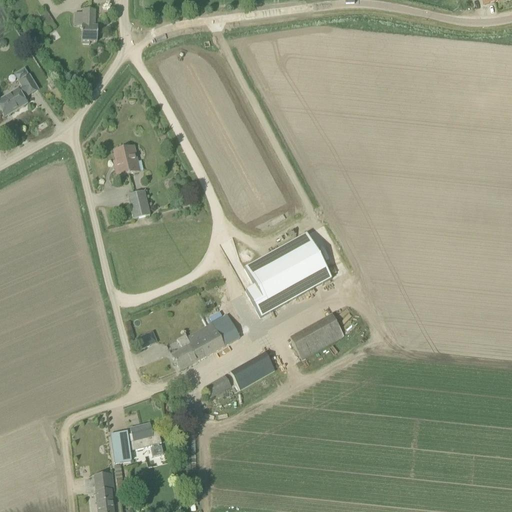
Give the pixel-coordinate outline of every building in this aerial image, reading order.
[(43,9),(30,17),(42,38),(56,29),(43,9)] [(89,46),(89,43),(97,43),(97,28),(94,28),(95,12),(83,11),(82,28),(81,28),(81,43),(82,43),(82,46),(89,46)] [(0,101),(0,110),(5,119),(26,106),(21,98),(25,95),(27,98),(38,91),(29,77),(18,83),(21,88),(0,101)] [(51,91),(57,87),(54,83),(48,87),(51,91)] [(184,134),(177,137),(185,154),(192,151),(184,134)] [(117,178),(127,176),(139,173),(137,163),(135,156),(132,156),(130,149),(126,150),(126,148),(124,147),(118,149),(117,150),(118,152),(113,153),(116,163),(113,163),(117,178)] [(133,221),(143,219),(150,217),(144,192),(127,197),(133,221)] [(214,194),(207,196),(214,222),(221,220),(214,194)] [(331,281),(306,236),(244,271),(254,288),(245,293),(260,320),(331,281)] [(299,361),(343,339),(331,316),(287,338),(299,361)] [(171,356),(180,372),(239,340),(230,324),(222,328),(218,321),(187,339),(185,336),(177,341),(181,350),(171,356)] [(140,351),(150,347),(146,336),(135,340),(140,351)] [(275,373),(269,364),(264,355),(230,375),(240,393),(275,373)] [(203,389),(208,398),(210,401),(231,389),(225,378),(203,389)] [(136,450),(136,451),(151,447),(151,446),(162,443),(159,431),(152,433),(150,424),(130,429),(131,434),(126,436),(126,434),(110,436),(114,465),(130,463),(128,452),(136,450)] [(96,494),(97,511),(112,511),(110,492),(108,476),(94,478),(96,494)]
